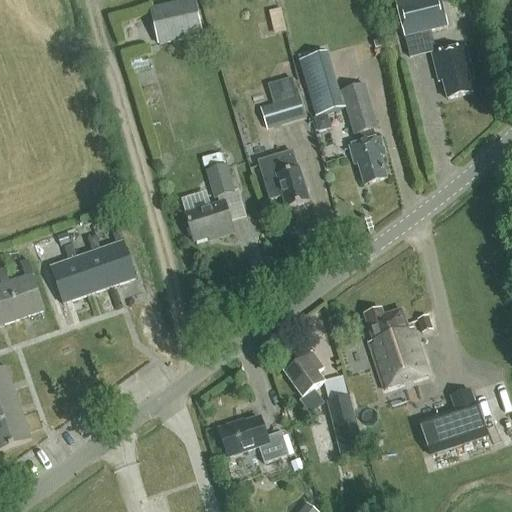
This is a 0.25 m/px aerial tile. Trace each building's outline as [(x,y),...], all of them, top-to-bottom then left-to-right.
[(193,0),(191,0),(150,10),(158,47),(202,36),(193,0)] [(448,26),(441,0),(394,0),(410,58),(436,51),(431,31),(448,26)] [(278,9),(283,31),(292,29),(288,7),(278,9)] [(447,101),(471,94),(467,78),(471,77),(464,48),(432,56),(437,76),(440,75),(447,101)] [(364,87),(341,94),(340,94),(327,53),(298,62),(315,118),(346,109),(354,135),(356,135),(359,145),(349,148),(354,166),(358,165),(365,186),(386,180),(380,158),(385,156),(380,138),(374,140),(372,130),(377,129),(364,87)] [(306,120),(299,97),(260,109),(267,131),(306,120)] [(318,133),(332,129),(328,115),(314,119),(318,133)] [(299,169),(297,170),(292,153),(276,158),(259,163),(265,185),(270,201),(283,197),(286,210),(309,203),(299,169)] [(206,171),(214,200),(236,194),(227,165),(206,171)] [(210,241),(234,234),(224,203),(185,215),(193,244),(209,239),(210,241)] [(116,246),(100,251),(113,288),(135,280),(123,244),(125,244),(120,229),(111,232),(116,246)] [(93,254),(77,259),(89,296),(113,288),(100,251),(96,237),(88,240),(93,254)] [(72,246),(68,247),(63,249),(68,263),(50,269),(63,306),(89,296),(77,259),(72,246)] [(22,320),(44,312),(31,276),(33,275),(28,261),(20,264),(25,278),(9,283),(22,320)] [(0,286),(0,327),(22,320),(9,283),(8,280),(12,278),(8,268),(0,270),(0,283),(1,286),(0,286)] [(384,391),(429,376),(412,325),(407,326),(402,312),(384,318),(381,311),(364,316),(373,343),(369,345),(384,391)] [(422,334),(433,330),(428,317),(417,320),(422,334)] [(284,373),(303,400),(301,402),(310,415),(324,405),(314,392),(325,384),(317,374),(323,370),(311,354),(284,373)] [(0,394),(14,390),(6,368),(0,370),(0,394)] [(14,390),(0,394),(0,421),(22,414),(14,390)] [(418,422),(430,458),(489,439),(477,403),(475,403),(471,391),(450,398),(454,410),(418,422)] [(341,458),(363,452),(349,398),(327,403),(341,458)] [(22,414),(0,421),(0,450),(31,440),(22,414)] [(236,424),(218,430),(228,459),(258,449),(264,465),(289,457),(281,433),(266,438),(259,419),(237,427),(236,424)]
